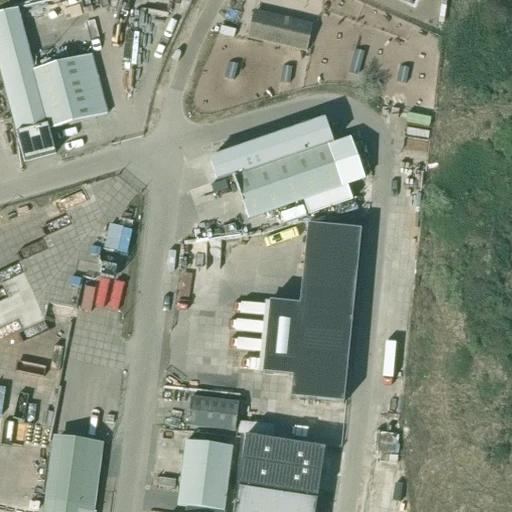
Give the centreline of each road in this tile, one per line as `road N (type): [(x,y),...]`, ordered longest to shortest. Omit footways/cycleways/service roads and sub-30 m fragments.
road 1 (unclassified): [(168,147),(335,103),(360,114),(377,136),(384,164),(345,511)]
road 2 (unclassified): [(123,511),(168,147)]
road 3 (unclassified): [(0,193),(168,147)]
road 4 (unclassified): [(168,147),(181,72),(215,0)]
